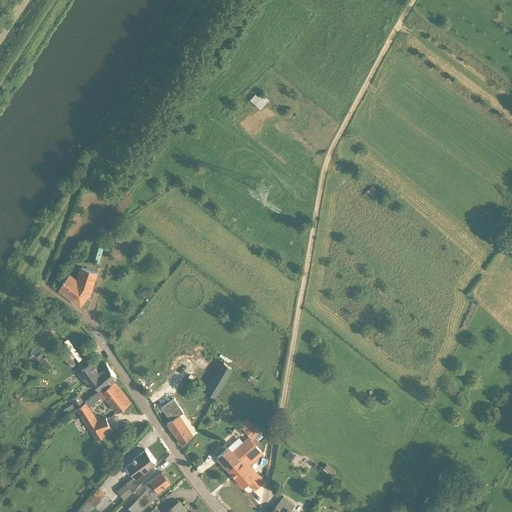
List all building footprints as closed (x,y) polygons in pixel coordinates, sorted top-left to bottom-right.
[(250,100),(261,109),(269,99),(264,94),(261,98),(256,94),(250,100)] [(370,201),(375,196),(368,190),(363,195),(370,201)] [(90,291),(96,272),(80,267),(76,279),(69,274),(58,290),(79,306),(90,291)] [(186,338),(177,348),(200,368),(208,358),(186,338)] [(47,370),(52,366),(44,358),(39,362),(47,370)] [(98,392),(117,378),(106,364),(89,378),(98,392)] [(222,364),(205,393),(213,398),(231,369),(222,364)] [(130,402),(114,382),(84,403),(76,409),(96,440),(107,434),(107,435),(112,432),(105,417),(96,419),(88,407),(100,398),(102,400),(104,398),(116,413),(130,402)] [(76,409),(84,403),(78,395),(71,400),(76,409)] [(181,444),(193,435),(180,415),(184,412),(174,399),(161,407),(170,421),(167,423),(181,444)] [(254,436),(259,432),(254,425),(245,432),(251,437),(252,439),(254,436)] [(251,437),(249,439),(234,452),(229,447),(216,457),(228,470),(255,447),(260,443),(254,436),(252,439),(251,437)] [(260,486),(253,478),(254,477),(244,467),(260,452),(255,447),(228,470),(243,487),(248,482),(256,490),(260,486)] [(153,470),(149,465),(154,461),(145,450),(132,459),(133,461),(127,466),(135,476),(125,484),(132,492),(140,482),(156,468),(155,468),(153,470)] [(295,464),(299,457),(289,450),(285,457),(295,464)] [(139,511),(159,493),(158,492),(169,483),(162,472),(144,485),(147,489),(128,508),(131,510),(128,511),(139,511)] [(95,507),(106,495),(101,490),(95,496),(94,495),(88,501),(95,507)] [(293,511),(290,510),(294,505),(283,496),(274,507),(275,508),(271,511),(293,511)] [(182,511),(181,511),(184,509),(179,501),(165,511),(182,511)]
